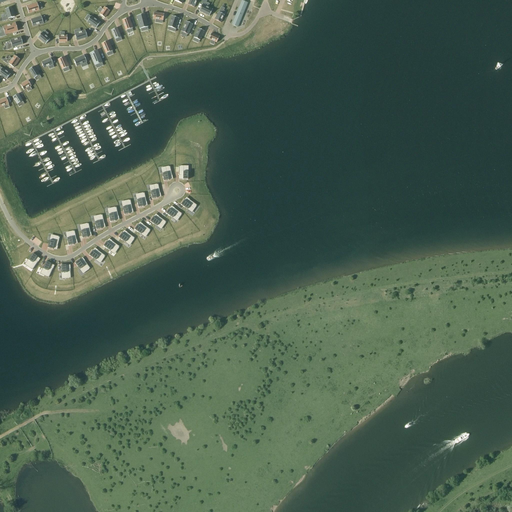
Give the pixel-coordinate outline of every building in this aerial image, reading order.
[(242,1),(232,25),(238,27),(248,3),(242,1)] [(27,5),(29,13),(40,9),(37,2),(27,5)] [(104,17),(110,10),(101,3),(95,10),(104,17)] [(199,11),(209,16),(213,9),(203,4),(199,11)] [(15,17),(12,6),(5,8),(8,18),(15,17)] [(215,19),(220,22),(224,14),(219,11),(215,19)] [(97,29),(102,23),(91,13),(86,19),(97,29)] [(144,13),(137,16),(141,28),(148,26),(144,13)] [(30,19),(33,26),(44,23),(42,16),(30,19)] [(179,18),(172,16),(169,26),(175,28),(179,18)] [(129,17),(123,20),(126,30),(133,28),(129,17)] [(192,24),(186,21),(182,31),(188,34),(192,24)] [(18,30),(16,22),(2,26),(5,34),(18,30)] [(118,27),(112,29),(115,39),(121,37),(118,27)] [(204,31),(199,28),(194,37),(200,40),(204,31)] [(77,41),(88,37),(85,29),(75,33),(77,41)] [(38,37),(45,44),(50,38),(42,32),(38,37)] [(217,42),(219,36),(212,33),(209,39),(217,42)] [(23,44),(21,37),(10,40),(12,47),(23,44)] [(108,39),(101,43),(106,54),(113,50),(108,39)] [(97,50),(89,53),(95,65),(102,62),(97,50)] [(14,67),(20,59),(14,55),(9,63),(14,67)] [(84,55),(74,59),(77,66),(87,61),(84,55)] [(65,56),(58,58),(63,68),(69,66),(65,56)] [(51,57),(42,61),(45,68),(54,64),(51,57)] [(34,64),(28,68),(34,77),(39,74),(34,64)] [(0,74),(7,79),(10,73),(2,67),(0,70),(0,74)] [(27,80),(21,85),(24,90),(31,85),(27,80)] [(17,92),(12,96),(18,105),(23,101),(17,92)] [(168,177),(173,177),(171,168),(171,166),(166,167),(167,171),(163,172),(165,179),(169,179),(168,177)] [(160,195),(158,182),(153,182),(155,190),(151,191),(152,198),(157,198),(157,196),(160,195)] [(145,190),(140,191),(142,199),(137,199),(138,208),(144,207),(144,204),(148,204),(145,190)] [(186,197),(181,204),(187,209),(190,206),(193,208),(196,204),(186,197)] [(130,200),(126,201),(127,206),(122,207),(124,216),(129,215),(129,213),(133,212),(130,200)] [(172,206),(169,210),(168,209),(166,213),(172,218),(175,214),(180,217),(183,213),(172,206)] [(116,207),(111,208),(113,214),(108,215),(111,224),(116,223),(116,221),(119,220),(116,207)] [(156,214),(154,218),(152,217),(149,221),(156,226),(159,222),(164,226),(167,222),(156,214)] [(94,222),(95,230),(101,229),(101,228),(106,227),(104,215),(98,216),(99,221),(94,222)] [(136,225),(133,231),(141,237),(144,232),(149,236),(153,231),(140,222),(138,226),(136,225)] [(81,231),(82,238),(87,237),(87,236),(92,236),(90,223),(84,224),(85,230),(81,231)] [(67,238),(68,245),(73,244),(72,243),(77,243),(75,231),(70,231),(71,237),(67,238)] [(121,234),(118,239),(125,244),(127,240),(128,241),(133,245),(137,240),(126,232),(124,235),(121,234)] [(49,240),(47,248),(52,249),(52,247),(57,249),(60,237),(55,236),(53,241),(49,240)] [(104,241),(100,246),(109,253),(112,249),(116,252),(120,247),(111,240),(108,243),(104,241)] [(91,252),(88,256),(95,260),(97,257),(102,260),(105,255),(95,248),(92,253),(91,252)] [(37,256),(33,254),(29,260),(32,262),(29,267),(32,269),(39,259),(36,257),(37,256)] [(78,261),(75,264),(79,269),(82,266),(85,270),(89,267),(83,258),(79,262),(78,261)] [(50,263),(46,262),(43,268),(47,270),(45,276),(50,278),(54,266),(50,265),(50,263)] [(66,265),(61,265),(62,273),(67,272),(67,278),(71,278),(70,266),(66,266),(66,265)]
